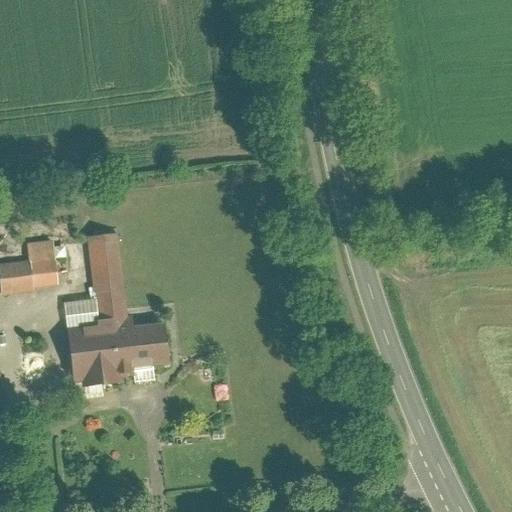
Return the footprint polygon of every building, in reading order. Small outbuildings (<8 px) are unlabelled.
[(130,318),(120,235),(98,238),(108,321),(130,318)] [(63,287),(58,242),(32,245),(34,261),(38,290),(63,287)] [(34,261),(3,264),(6,294),(38,290),(34,261)] [(93,333),(76,335),(82,382),(90,381),(91,388),(128,383),(128,377),(139,375),(139,368),(178,363),(173,323),(142,327),(141,316),(130,318),(108,321),(108,326),(92,328),(93,333)] [(4,334),(0,334),(0,431),(14,430),(4,334)]
